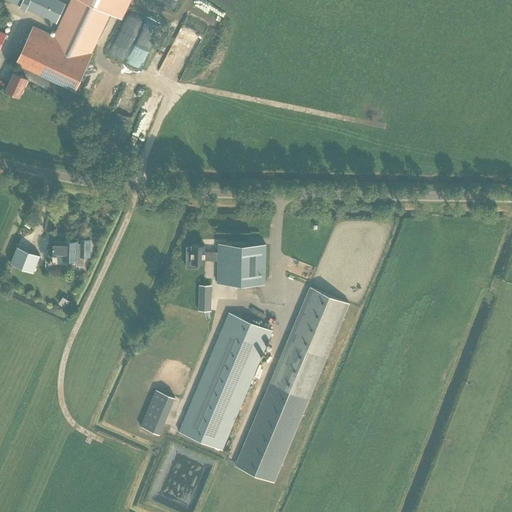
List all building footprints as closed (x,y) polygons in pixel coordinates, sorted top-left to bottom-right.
[(56,23),(65,4),(57,0),(6,0),(20,6),(19,7),(26,10),(26,9),(56,23)] [(20,96),(28,80),(70,99),(111,13),(121,17),(128,0),(71,0),(54,36),(34,26),(17,62),(21,63),(17,73),(15,72),(6,90),(20,96)] [(78,245),(78,242),(64,242),(54,242),(54,255),(62,255),(61,260),(71,261),(71,267),(76,267),(76,265),(84,266),(84,257),(88,257),(89,240),(81,240),(80,245),(78,245)] [(186,247),(186,268),(197,268),(197,263),(205,263),(205,260),(218,261),(218,283),(266,284),(266,244),(218,244),(218,252),(205,252),(205,245),(191,245),(191,247),(186,247)] [(40,255),(17,246),(10,263),(33,272),(40,255)] [(210,285),(199,284),(199,311),(210,311),(210,285)] [(349,303),(310,287),(235,465),(274,481),(349,303)] [(67,308),(71,302),(63,296),(58,303),(67,308)] [(272,331),(229,312),(179,431),(222,449),(272,331)] [(175,397),(156,389),(141,426),(159,434),(175,397)]
